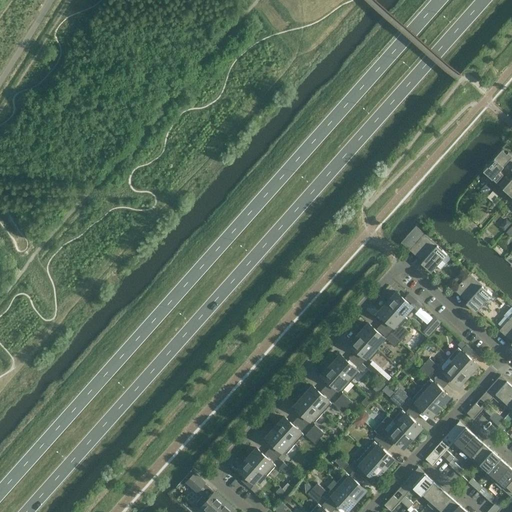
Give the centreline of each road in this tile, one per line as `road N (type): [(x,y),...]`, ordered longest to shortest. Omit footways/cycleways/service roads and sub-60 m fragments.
road 1 (trunk): [(27,511),(484,0)]
road 2 (trunk): [(442,0),(0,495)]
road 3 (residential): [(256,511),(214,473),(402,263)]
road 4 (residential): [(505,359),(402,263)]
road 5 (unknown): [(71,0),(0,114)]
